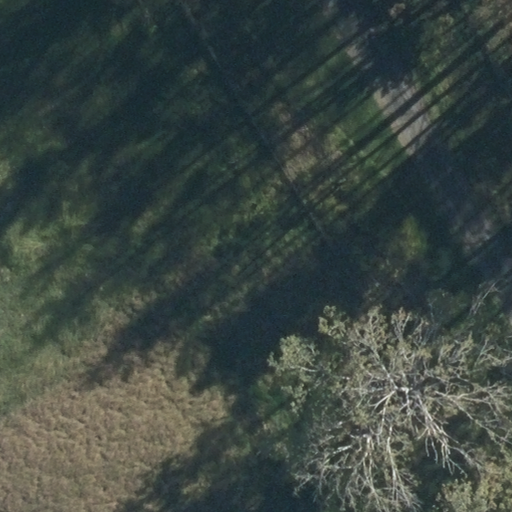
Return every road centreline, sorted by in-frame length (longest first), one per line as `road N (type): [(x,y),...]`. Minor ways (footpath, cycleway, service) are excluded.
road 1 (unknown): [(459,511),(167,0)]
road 2 (unknown): [(461,0),(0,182)]
